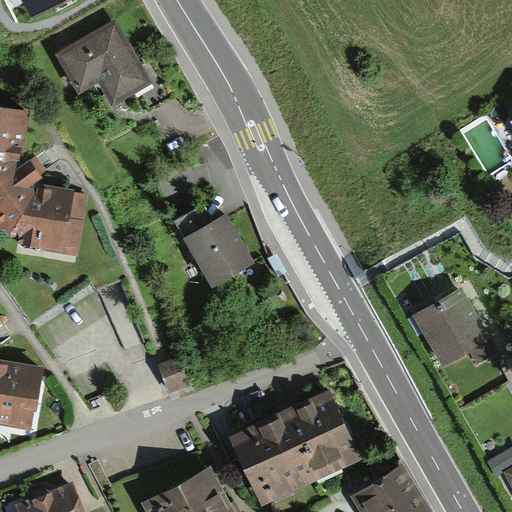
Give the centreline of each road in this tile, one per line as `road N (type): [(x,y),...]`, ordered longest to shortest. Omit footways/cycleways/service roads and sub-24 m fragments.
road 1 (tertiary): [(365,337),(178,0)]
road 2 (residential): [(0,469),(197,401)]
road 3 (tertiary): [(465,511),(365,337)]
road 4 (residential): [(365,337),(197,401)]
